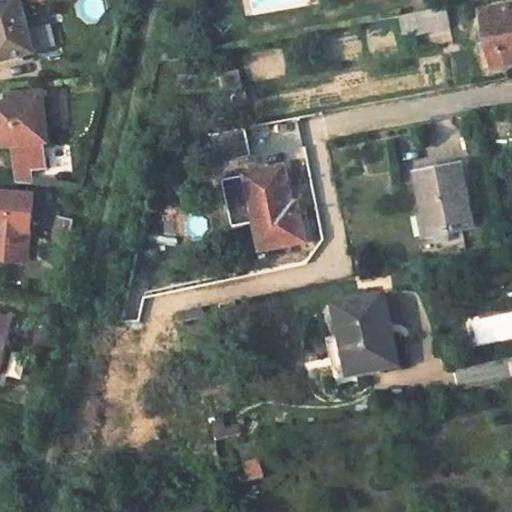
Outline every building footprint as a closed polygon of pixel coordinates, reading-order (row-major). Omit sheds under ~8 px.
[(0,62),(32,56),(19,0),(9,0),(0,2),(0,62)] [(511,4),(484,8),(490,41),(479,42),(484,67),(511,61),(511,4)] [(403,42),(451,36),(448,8),(400,14),(403,42)] [(32,94),(0,95),(0,144),(1,144),(1,172),(19,173),(31,172),(30,144),(33,144),(32,94)] [(286,161),(248,170),(255,210),(265,210),(273,248),(309,239),(302,205),(295,208),(286,161)] [(464,162),(422,171),(434,233),(476,225),(464,162)] [(19,173),(1,172),(1,181),(19,183),(19,173)] [(33,196),(0,191),(0,259),(24,263),(33,196)] [(73,247),(79,221),(61,217),(55,243),(73,247)] [(384,290),(337,299),(342,334),(332,335),(342,383),(357,378),(356,371),(397,364),(384,290)] [(0,356),(9,319),(0,316),(0,356)] [(214,439),(241,437),(240,421),(213,422),(214,439)] [(261,459),(244,461),(247,480),(263,478),(261,459)]
